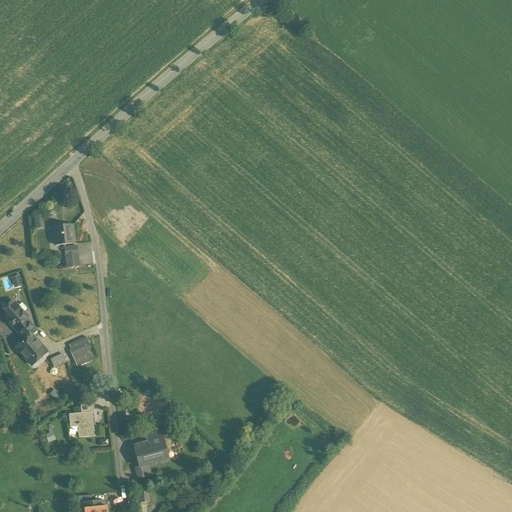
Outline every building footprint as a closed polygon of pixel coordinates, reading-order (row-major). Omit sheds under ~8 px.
[(43,216),(35,217),(36,225),(44,224),(43,216)] [(73,225),(54,227),(56,246),(75,244),(73,225)] [(78,247),(65,248),(66,256),(78,254),(78,247)] [(78,254),(66,256),(67,268),(80,267),(78,254)] [(14,287),(23,285),(20,274),(11,276),(14,287)] [(28,318),(13,301),(4,309),(10,316),(7,319),(10,322),(9,322),(13,326),(18,332),(29,322),(26,320),(28,318)] [(29,322),(18,332),(26,340),(32,335),(36,331),(29,322)] [(32,335),(26,340),(17,348),(32,366),(47,352),(32,335)] [(87,338),(70,345),(72,350),(70,351),(76,365),(95,357),(87,338)] [(63,354),(51,360),(55,368),(67,362),(63,354)] [(65,397),(56,390),(52,396),(60,403),(65,397)] [(92,400),(80,402),(81,411),(93,410),(92,400)] [(92,412),(69,415),(70,426),(78,425),(79,438),(97,436),(96,427),(93,427),(92,412)] [(161,431),(146,435),(148,441),(163,437),(161,431)] [(163,437),(148,441),(149,444),(144,445),(143,442),(134,445),(140,467),(147,465),(165,461),(163,452),(166,451),(163,437)] [(147,465),(140,467),(135,469),(138,480),(150,477),(147,465)] [(148,490),(140,491),(141,503),(149,502),(148,490)] [(92,495),(76,497),(76,504),(84,503),(93,502),(92,495)] [(93,502),(84,503),(84,511),(107,511),(107,507),(104,507),(104,500),(93,502)]
